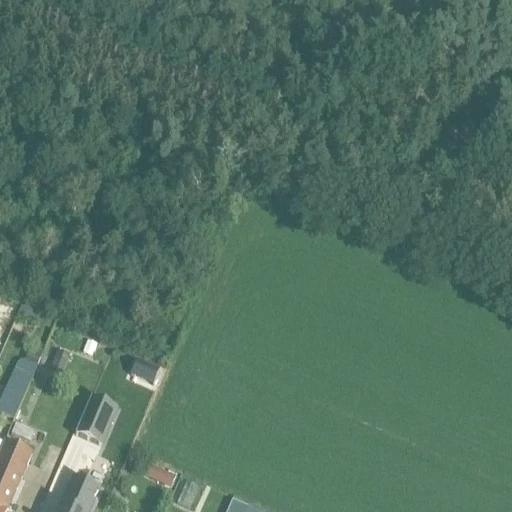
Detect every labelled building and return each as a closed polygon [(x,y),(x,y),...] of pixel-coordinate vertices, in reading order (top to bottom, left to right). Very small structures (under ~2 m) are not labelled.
[(0,343),(14,307),(0,301),(0,343)] [(0,420),(3,416),(14,420),(38,367),(36,366),(44,349),(40,348),(36,357),(28,353),(25,361),(22,361),(18,363),(0,401),(0,420)] [(58,352),(50,371),(61,376),(69,356),(58,352)] [(90,400),(75,436),(103,448),(118,411),(90,400)] [(15,424),(10,434),(30,443),(34,433),(15,424)] [(5,444),(0,454),(0,511),(7,511),(32,455),(5,444)] [(148,467),(143,478),(170,490),(175,479),(148,467)] [(71,478),(56,511),(91,511),(101,490),(71,478)] [(186,483),(177,505),(188,509),(197,487),(186,483)]
